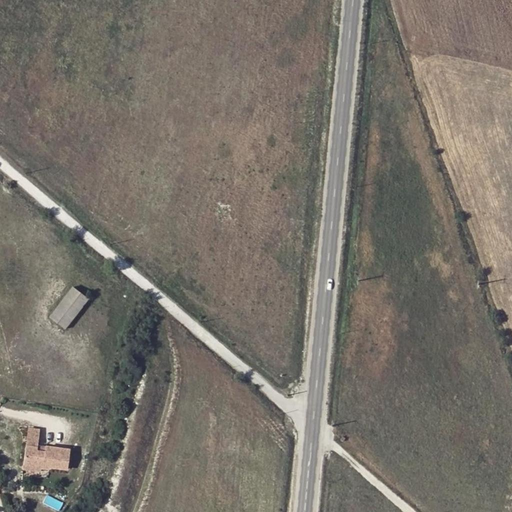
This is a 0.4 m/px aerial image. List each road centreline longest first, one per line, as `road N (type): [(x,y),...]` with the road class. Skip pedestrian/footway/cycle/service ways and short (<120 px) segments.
road 1 (secondary): [(353,0),(305,511)]
road 2 (track): [(0,162),(313,425)]
